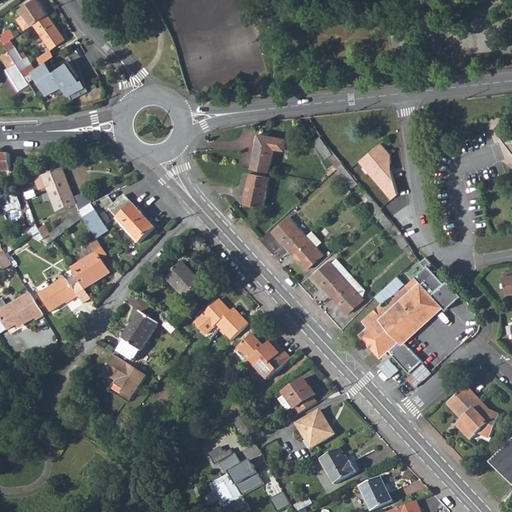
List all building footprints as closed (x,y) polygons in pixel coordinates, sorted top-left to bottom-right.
[(27,17),(33,25),(34,24),(49,14),(39,0),(33,0),(21,8),(25,14),(18,19),(25,30),(29,28),(23,19),(27,17)] [(66,39),(49,14),(34,24),(43,38),(51,48),(66,39)] [(23,19),(29,28),(33,25),(27,17),(23,19)] [(11,29),(0,35),(0,37),(2,40),(5,44),(11,40),(16,37),(13,32),(11,29)] [(46,52),(51,48),(43,38),(39,41),(46,52)] [(23,59),(11,40),(5,44),(21,70),(31,63),(27,56),(23,59)] [(47,63),(31,73),(47,97),(62,90),(69,99),(86,88),(68,64),(53,73),(47,63)] [(511,132),(499,135),(511,152),(511,132)] [(259,133),(252,168),(270,172),(274,149),(284,150),(287,139),(259,133)] [(326,148),(321,136),(312,140),(319,151),(326,148)] [(390,154),(380,142),(359,160),(391,198),(398,193),(390,171),(390,154)] [(9,155),(0,154),(0,179),(1,179),(2,172),(10,172),(9,155)] [(343,176),(349,172),(348,170),(347,170),(342,164),(337,169),(343,176)] [(63,170),(33,181),(38,193),(47,189),(56,213),(77,205),(63,170)] [(354,187),(359,183),(349,172),(343,176),(354,187)] [(251,173),(245,202),(264,206),(270,177),(251,173)] [(359,193),(372,208),(377,204),(364,189),(359,193)] [(12,190),(0,194),(0,201),(14,196),(12,190)] [(126,195),(110,209),(141,243),(156,228),(126,195)] [(108,232),(90,204),(79,211),(83,218),(97,239),(108,232)] [(372,208),(377,213),(382,210),(381,209),(377,204),(372,208)] [(380,219),(396,237),(401,232),(388,217),(382,210),(377,213),(376,215),(380,219)] [(53,241),(83,218),(79,211),(51,233),(49,235),(53,241)] [(273,231),(290,250),(307,235),(290,216),(273,231)] [(45,225),(39,230),(42,240),(49,235),(51,233),(45,225)] [(28,232),(29,234),(42,240),(39,230),(38,228),(34,231),(33,229),(28,232)] [(322,241),(313,230),(307,235),(290,250),(307,269),(324,254),(317,246),(322,241)] [(403,246),(408,243),(401,232),(396,237),(403,246)] [(90,243),(96,253),(102,261),(108,256),(97,239),(90,243)] [(0,261),(5,270),(13,265),(4,250),(4,249),(0,251),(0,261)] [(96,253),(72,270),(81,284),(86,291),(110,274),(102,261),(96,253)] [(313,276),(330,295),(353,275),(337,258),(331,263),(330,261),(313,276)] [(435,283),(444,291),(456,302),(462,296),(427,258),(422,263),(426,268),(426,269),(435,283)] [(182,262),(164,279),(169,284),(171,283),(185,298),(202,283),(182,262)] [(403,288),(384,305),(382,302),(362,321),(370,330),(365,336),(369,340),(367,342),(372,344),(374,350),(376,348),(380,352),(386,347),(406,368),(419,356),(404,340),(441,306),(440,305),(441,304),(448,310),(456,302),(444,291),(435,283),(426,269),(403,288)] [(511,269),(502,272),(507,295),(511,294),(511,269)] [(365,290),(353,275),(330,295),(346,314),(363,300),(362,298),(365,290)] [(83,305),(91,299),(86,291),(81,284),(75,288),(73,285),(71,287),(66,279),(41,296),(52,313),(78,296),(83,305)] [(37,322),(44,317),(30,294),(0,311),(0,319),(8,332),(17,326),(22,323),(24,326),(36,320),(37,322)] [(221,300),(204,316),(205,316),(197,323),(208,335),(215,328),(210,323),(214,319),(219,325),(232,340),(249,324),(235,308),(232,311),(221,300)] [(140,311),(122,338),(123,339),(117,349),(133,360),(140,350),(159,322),(140,311)] [(215,328),(219,325),(214,319),(210,323),(215,328)] [(262,343),(255,334),(237,350),(248,362),(251,360),(268,379),(278,370),(279,371),(292,360),(274,339),(266,347),(263,349),(260,345),(262,343)] [(148,376),(113,355),(104,370),(106,375),(117,382),(115,384),(124,390),(123,394),(133,401),(148,376)] [(305,378),(285,393),(286,395),(280,400),(289,412),(295,407),(295,409),(314,396),(316,394),(305,378)] [(488,410),(466,386),(448,403),(458,414),(460,413),(463,417),(456,423),(471,439),(478,432),(490,437),(499,414),(488,410)] [(295,409),(299,414),(319,403),(314,396),(295,409)] [(321,411),(298,424),(312,448),(335,434),(321,411)] [(119,423),(124,427),(133,416),(128,412),(119,423)] [(240,418),(258,440),(264,436),(246,413),(240,418)] [(250,437),(253,442),(258,440),(240,418),(235,421),(248,439),(250,437)] [(511,438),(489,462),(511,485),(511,438)] [(342,448),(323,458),(336,483),(358,471),(353,461),(350,462),(342,448)] [(264,484),(250,459),(242,464),(236,453),(220,462),(226,475),(230,472),(244,496),(264,484)] [(382,477),(362,487),(374,511),(395,502),(382,477)] [(273,498),(279,510),(292,503),(285,491),(273,498)] [(295,505),(298,511),(299,511),(300,511),(305,509),(314,505),(310,498),(295,505)] [(423,511),(418,500),(390,511),(423,511)]
